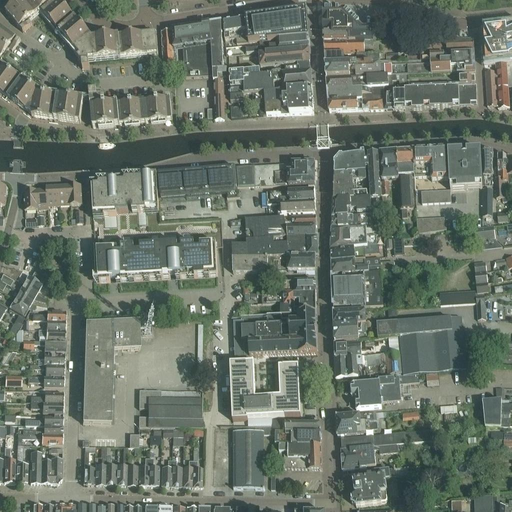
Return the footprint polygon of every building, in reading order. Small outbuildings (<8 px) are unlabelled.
[(89,62),(158,55),(156,34),(92,40),(88,35),(84,30),(84,31),(58,0),(21,0),(5,13),(23,34),(32,26),(28,22),(40,11),(73,50),(80,58),(78,60),(82,65),(83,71),(89,70),(89,62)] [(323,34),(323,44),(364,42),(373,42),(373,28),(363,28),(345,11),(323,11),(323,34)] [(246,20),(248,45),(258,44),(258,42),(260,42),(260,43),(268,41),(268,36),(292,34),(292,30),(308,29),(306,12),(246,20)] [(246,45),(248,45),(246,20),(224,24),(225,42),(230,41),(236,40),(237,46),(246,45)] [(213,72),(223,71),(221,24),(210,26),(212,44),(211,45),(213,72)] [(80,125),(84,99),(44,93),(22,77),(1,62),(9,51),(12,53),(20,41),(0,26),(0,93),(32,117),(32,118),(80,125)] [(214,78),(214,83),(218,82),(224,82),(223,71),(213,72),(210,26),(172,32),(173,50),(183,49),(185,80),(214,78)] [(260,56),(278,54),(278,53),(277,43),(309,40),(308,29),(292,30),(292,34),(268,36),(268,41),(260,43),(260,42),(258,42),(258,44),(248,45),(246,45),(247,55),(260,54),(260,56)] [(511,29),(484,32),(486,64),(495,63),(511,61),(511,60),(511,29)] [(174,68),(173,50),(172,32),(161,33),(163,69),(174,68)] [(407,58),(407,63),(423,63),(423,64),(451,63),(451,64),(474,64),(474,62),(474,53),(474,52),(473,39),(446,41),(446,40),(398,42),(398,55),(430,54),(430,57),(407,58)] [(277,43),(278,53),(309,50),(308,41),(309,41),(309,40),(277,43)] [(323,44),(325,57),(364,56),(364,42),(323,44)] [(298,66),(310,65),(309,52),(278,54),(260,56),(261,69),(298,66)] [(325,67),(384,64),(384,56),(364,57),(364,56),(325,57),(325,67)] [(511,71),(511,61),(495,63),(496,73),(498,109),(498,112),(509,110),(507,81),(511,81),(511,71)] [(388,78),(395,78),(395,77),(399,77),(399,86),(406,86),(406,77),(424,76),(423,64),(423,63),(407,63),(325,67),(326,80),(356,78),(356,79),(381,78),(388,78)] [(451,63),(423,64),(424,76),(431,76),(475,74),(474,64),(451,64),(451,63)] [(274,85),(312,81),(310,65),(298,66),(298,69),(293,69),(293,74),(273,76),(274,85)] [(255,97),(256,107),(313,104),(312,81),(274,85),(273,76),(260,77),(260,72),(244,73),(244,79),(249,79),(249,82),(244,82),(245,86),(243,86),(244,90),(244,96),(244,102),(251,102),(250,97),(255,97)] [(230,87),(243,86),(245,86),(244,82),(249,82),(249,79),(244,79),(244,73),(230,74),(230,87)] [(496,73),(485,74),(488,109),(498,109),(496,73)] [(326,81),(327,91),(363,90),(384,89),(388,89),(388,84),(392,84),(392,83),(396,82),(395,78),(388,78),(358,80),(358,86),(352,87),(351,80),(326,81)] [(405,91),(405,94),(405,112),(424,111),(441,110),(459,110),(459,109),(477,108),(476,88),(475,88),(475,79),(459,80),(460,89),(405,91)] [(218,82),(214,83),(214,122),(224,122),(224,82),(218,82)] [(364,101),(362,101),(363,113),(383,112),(384,89),(363,90),(364,101)] [(327,91),(328,103),(362,101),(364,101),(363,90),(327,91)] [(93,129),(172,122),(170,101),(105,107),(103,92),(89,94),(93,129)] [(405,112),(405,94),(394,95),(394,112),(405,112)] [(244,104),(244,102),(244,96),(230,97),(231,105),(244,104)] [(362,101),(328,103),(329,114),(363,113),(362,101)] [(313,104),(256,107),(257,107),(257,111),(260,111),(261,118),(266,117),(266,118),(305,116),(305,120),(312,120),(312,116),(314,116),(313,104)] [(231,109),(231,121),(242,120),(241,108),(231,109)] [(426,152),(412,152),(414,191),(415,191),(415,192),(420,192),(419,182),(418,182),(418,180),(431,179),(431,183),(449,182),(448,151),(435,151),(435,152),(426,152)] [(480,151),(470,151),(469,151),(468,152),(467,153),(467,154),(467,158),(462,158),(462,155),(462,154),(462,153),(461,153),(461,152),(460,152),(460,151),(459,151),(458,151),(448,151),(450,192),(482,190),(480,151)] [(483,178),(483,188),(492,189),(493,153),(483,151),(483,165),(483,178)] [(397,153),(398,182),(400,212),(413,211),(412,191),(414,191),(412,152),(397,153)] [(397,153),(380,155),(382,183),(398,182),(397,153)] [(507,157),(498,154),(497,174),(499,174),(498,180),(495,180),(496,200),(509,199),(508,176),(507,157)] [(379,155),(367,156),(369,176),(370,176),(371,200),(372,218),(384,218),(383,198),(382,185),(380,185),(379,155)] [(335,168),(334,177),(365,175),(365,163),(365,156),(343,159),(335,168)] [(292,165),(292,166),(255,168),(255,167),(235,169),(237,189),(237,190),(315,186),(315,164),(292,165)] [(236,189),(237,189),(235,169),(234,169),(234,168),(210,170),(211,192),(226,190),(227,201),(240,200),(239,192),(236,192),(236,189)] [(185,194),(211,192),(210,170),(184,172),(185,194)] [(160,196),(185,194),(184,172),(159,174),(159,175),(158,175),(159,196),(160,195),(160,196)] [(334,177),(334,189),(366,187),(365,175),(334,177)] [(94,225),(95,249),(97,280),(100,280),(100,284),(109,283),(109,280),(121,279),(121,283),(128,282),(128,279),(135,278),(135,282),(144,281),(144,278),(150,278),(150,281),(157,281),(157,277),(162,277),(163,280),(170,280),(170,278),(182,277),(182,279),(189,279),(189,277),(199,276),(199,279),(205,278),(205,276),(211,275),(211,278),(218,278),(216,249),(223,249),(222,221),(159,224),(157,176),(136,177),(136,178),(137,178),(137,180),(116,181),(116,182),(117,181),(117,184),(111,185),(111,184),(90,185),(91,185),(93,216),(94,225)] [(81,187),(70,188),(71,207),(82,207),(81,187)] [(334,189),(333,203),(367,201),(366,187),(334,189)] [(58,189),(59,208),(71,207),(70,188),(58,189)] [(59,208),(58,189),(47,189),(47,192),(48,208),(59,208)] [(482,191),(482,218),(492,218),(492,191),(482,191)] [(47,192),(36,193),(37,212),(48,211),(48,208),(47,192)] [(277,206),(315,204),(315,192),(288,193),(266,195),(266,207),(277,206)] [(25,213),(37,212),(36,193),(24,193),(25,213)] [(333,203),(333,221),(372,218),(371,200),(333,203)] [(315,204),(277,206),(278,216),(316,214),(315,204)] [(316,217),(291,218),(292,229),(292,230),(316,229),(316,228),(317,228),(316,217)] [(333,221),(332,232),(368,230),(368,222),(384,222),(384,218),(372,218),(333,221)] [(232,247),(233,275),(268,275),(268,272),(288,272),(288,273),(315,273),(315,258),(318,258),(317,240),(306,240),(288,240),(288,229),(285,229),(285,224),(284,219),(246,222),(247,247),(232,247)] [(316,239),(316,229),(292,230),(292,229),(288,229),(288,240),(306,240),(306,239),(316,239)] [(474,231),(476,243),(496,240),(494,229),(474,231)] [(332,232),(331,252),(368,247),(367,230),(368,230),(332,232)] [(331,252),(332,264),(359,262),(358,255),(381,252),(380,246),(368,247),(331,252)] [(381,273),(394,272),(394,264),(379,265),(379,267),(364,268),(364,262),(354,263),(332,265),(332,277),(356,275),(356,276),(381,273)] [(474,265),(475,276),(485,275),(484,264),(474,265)] [(34,273),(31,279),(41,285),(45,279),(34,273)] [(334,309),(334,313),(338,313),(361,310),(365,310),(383,309),(381,273),(356,276),(332,279),(333,309),(334,309)] [(476,287),(486,285),(485,275),(475,276),(476,287)] [(2,277),(0,280),(0,292),(1,293),(5,285),(13,288),(16,283),(2,277)] [(27,278),(23,286),(38,294),(42,287),(27,278)] [(295,296),(316,295),(316,283),(296,283),(284,284),(284,295),(295,295),(295,296)] [(487,295),(486,285),(476,287),(477,296),(487,295)] [(23,286),(18,293),(34,302),(47,306),(47,301),(42,300),(37,296),(38,294),(23,286)] [(18,293),(14,301),(29,310),(32,312),(34,312),(35,308),(36,308),(44,310),(47,310),(47,306),(34,302),(18,293)] [(295,305),(316,304),(316,295),(295,296),(295,295),(284,295),(262,295),(262,307),(280,306),(284,306),(284,308),(295,308),(295,305)] [(484,297),(476,298),(477,322),(485,323),(484,297)] [(29,310),(14,301),(9,310),(24,318),(29,310)] [(284,306),(280,306),(280,317),(315,316),(315,315),(316,315),(316,304),(295,305),(295,308),(284,308),(284,306)] [(334,314),(335,344),(359,342),(358,327),(366,327),(365,312),(360,313),(334,314)] [(47,324),(65,324),(66,314),(47,314),(47,318),(38,318),(38,323),(47,323),(47,324)] [(249,359),(262,358),(298,357),(317,356),(315,316),(280,317),(241,319),(243,359),(249,358),(249,359)] [(461,319),(398,324),(399,339),(400,339),(401,354),(403,375),(403,378),(466,372),(461,319)] [(47,324),(46,333),(65,333),(65,324),(47,324)] [(82,426),(110,427),(112,353),(139,352),(138,324),(85,327),(82,426)] [(12,328),(10,333),(16,336),(12,343),(16,343),(16,336),(18,332),(18,331),(12,328)] [(5,340),(6,341),(11,344),(12,343),(16,336),(10,333),(5,340)] [(46,342),(65,342),(65,333),(46,333),(38,333),(38,339),(46,339),(46,342)] [(65,354),(65,344),(44,344),(44,343),(33,343),(33,344),(23,344),(23,351),(33,351),(33,347),(44,347),(44,354),(65,354)] [(335,346),(335,360),(362,357),(361,345),(346,346),(335,346)] [(334,360),(335,380),(358,379),(357,368),(362,367),(362,368),(387,366),(388,376),(403,375),(401,354),(386,355),(366,357),(362,358),(362,357),(335,360),(334,360)] [(0,365),(0,366),(5,367),(11,355),(6,355),(3,360),(0,365)] [(45,357),(36,357),(36,361),(45,361),(45,367),(64,368),(64,358),(45,357)] [(45,367),(45,378),(64,378),(64,368),(45,367)] [(253,368),(231,368),(232,421),(248,421),(248,417),(303,416),(301,370),(282,371),(283,396),(254,397),(253,368)] [(355,397),(356,412),(382,410),(381,405),(401,403),(400,387),(419,385),(419,377),(378,381),(353,383),(354,387),(350,387),(351,397),(355,397)] [(64,390),(64,380),(28,379),(28,385),(45,385),(45,390),(64,390)] [(139,411),(147,411),(148,400),(160,400),(160,393),(139,393),(139,411)] [(31,400),(31,406),(63,406),(64,396),(45,395),(45,400),(31,400)] [(511,407),(502,407),(502,402),(482,404),(485,430),(501,430),(511,430),(511,407)] [(63,406),(31,406),(31,411),(42,411),(42,416),(63,416),(63,406)] [(337,418),(338,439),(356,437),(366,436),(365,432),(377,432),(376,414),(359,416),(337,418)] [(63,420),(44,420),(44,428),(63,429),(63,420)] [(139,430),(147,430),(147,420),(139,420),(139,430)] [(285,423),(275,423),(275,429),(275,433),(320,433),(320,425),(285,425),(285,423)] [(36,429),(36,434),(41,434),(41,425),(27,425),(27,429),(36,429)] [(63,429),(44,428),(43,437),(62,437),(63,429)] [(233,434),(233,491),(265,492),(264,437),(275,437),(275,433),(275,429),(256,429),(256,434),(233,434)] [(373,438),(341,441),(341,442),(342,452),(374,448),(396,447),(396,446),(443,442),(443,432),(373,438)] [(280,446),(280,447),(321,447),(320,433),(275,433),(275,437),(275,446),(280,446)] [(41,447),(62,448),(62,437),(43,437),(41,437),(41,447)] [(129,450),(138,450),(138,437),(129,437),(129,450)] [(502,449),(511,449),(511,437),(502,437),(502,449)] [(321,447),(280,447),(279,447),(279,461),(276,461),(276,468),(284,469),(284,472),(308,472),(322,473),(321,448),(321,447)] [(374,448),(342,452),(343,472),(366,470),(366,469),(376,468),(374,457),(374,452),(379,451),(380,456),(397,454),(396,447),(374,448)] [(16,486),(27,486),(28,467),(23,467),(23,451),(29,451),(29,448),(17,448),(16,486)] [(95,488),(105,488),(107,450),(101,450),(101,461),(102,461),(101,468),(96,468),(95,488)] [(110,450),(107,450),(105,488),(115,488),(116,468),(110,468),(110,450)] [(4,486),(14,486),(15,462),(10,462),(10,451),(4,451),(4,462),(4,486)] [(202,472),(196,472),(196,464),(197,452),(193,452),(192,463),(193,464),(192,490),(202,491),(202,472)] [(127,453),(123,453),(123,468),(117,468),(116,488),(126,488),(126,489),(127,489),(127,463),(127,453)] [(40,487),(41,464),(41,457),(31,456),(30,487),(40,487)] [(84,459),(83,488),(94,488),(94,471),(89,471),(89,467),(88,466),(88,459),(84,459)] [(138,489),(148,489),(149,461),(145,461),(145,469),(139,469),(138,489)] [(153,461),(149,461),(148,489),(158,489),(159,470),(153,469),(153,461)] [(61,479),(62,462),(51,462),(51,464),(50,487),(58,487),(61,484),(61,483),(61,479)] [(127,463),(127,489),(137,489),(137,469),(131,469),(131,462),(127,463)] [(171,490),(172,463),(168,463),(168,471),(162,470),(161,490),(171,490)] [(176,463),(172,463),(171,490),(181,490),(181,471),(176,471),(176,463)] [(192,490),(193,464),(192,463),(189,463),(188,471),(183,471),(182,490),(192,490)] [(51,464),(41,464),(40,487),(50,487),(51,464)] [(356,507),(356,509),(382,506),(382,504),(385,504),(387,502),(386,495),(387,495),(386,480),(396,478),(395,471),(374,473),(375,479),(353,482),(355,498),(352,500),(352,506),(356,507)]
